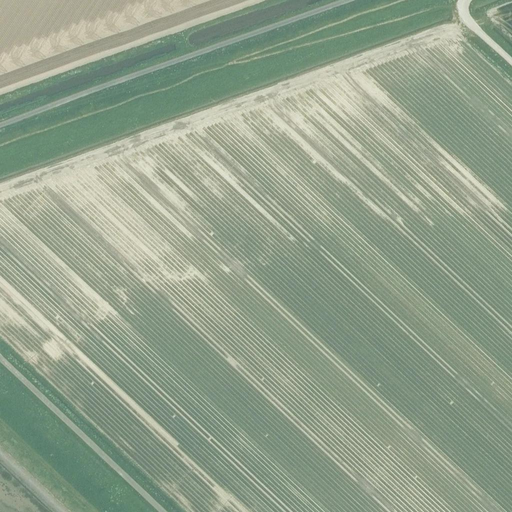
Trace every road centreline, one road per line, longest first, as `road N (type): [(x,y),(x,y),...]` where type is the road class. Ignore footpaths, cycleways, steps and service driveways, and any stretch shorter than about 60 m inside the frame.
road 1 (unclassified): [(0,125),(346,0)]
road 2 (unclassified): [(163,511),(0,359)]
